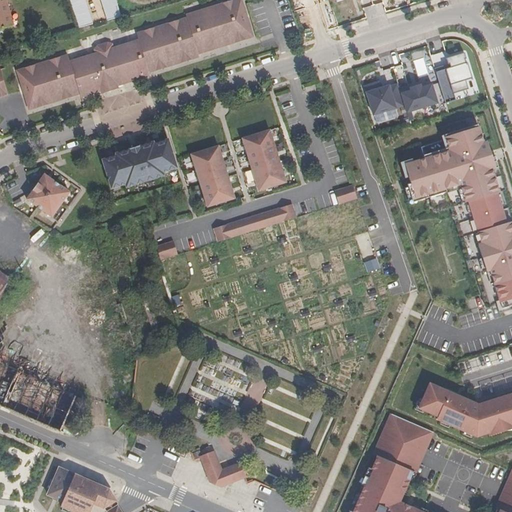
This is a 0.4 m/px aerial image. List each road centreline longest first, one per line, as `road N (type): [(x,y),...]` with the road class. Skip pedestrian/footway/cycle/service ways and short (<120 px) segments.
road 1 (residential): [(0,162),(454,12)]
road 2 (tertiary): [(0,416),(146,480)]
